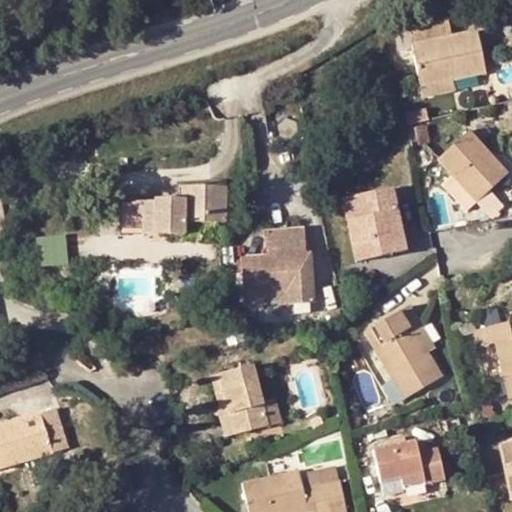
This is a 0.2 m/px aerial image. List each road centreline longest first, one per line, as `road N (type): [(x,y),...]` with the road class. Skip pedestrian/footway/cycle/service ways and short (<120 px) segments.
road 1 (tertiary): [(292,0),(0,98)]
road 2 (unknown): [(342,0),(336,29),(248,83),(274,190)]
